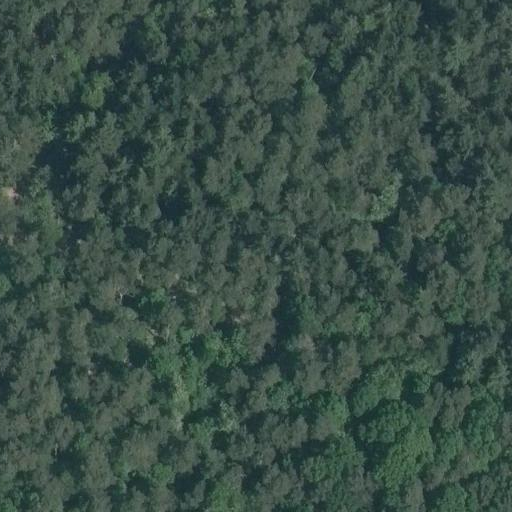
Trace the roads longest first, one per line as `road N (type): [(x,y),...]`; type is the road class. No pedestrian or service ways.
road 1 (unknown): [(0,252),(436,410)]
road 2 (unknown): [(159,0),(0,198)]
